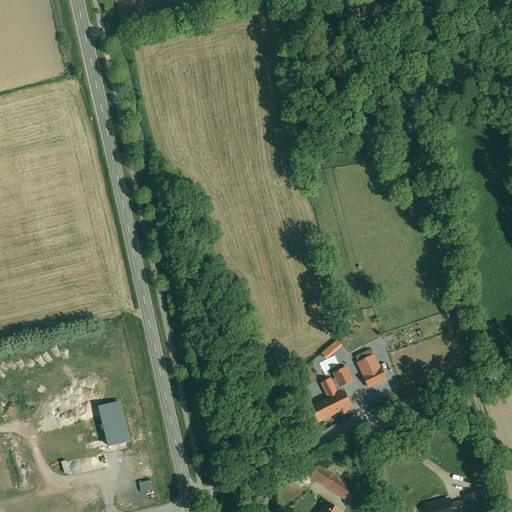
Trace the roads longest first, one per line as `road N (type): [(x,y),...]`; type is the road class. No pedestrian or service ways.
road 1 (secondary): [(190,502),(78,0)]
road 2 (unclassified): [(511,371),(362,417),(190,502)]
road 3 (track): [(86,36),(221,0)]
